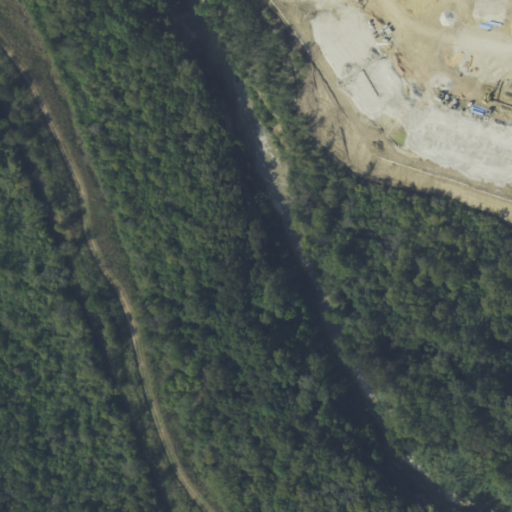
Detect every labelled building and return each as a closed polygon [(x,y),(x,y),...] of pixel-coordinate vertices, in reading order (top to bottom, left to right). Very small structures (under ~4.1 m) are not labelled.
[(480,0),(473,0),(471,9),(494,17),(498,5),(480,0)] [(326,15),(314,23),(318,28),(316,29),(317,30),(314,32),(318,38),(320,36),(324,42),(322,43),(326,49),(323,52),(327,57),(330,55),(334,62),(336,61),(340,68),(337,70),(340,75),(342,74),(347,81),(345,83),(349,89),(351,88),(355,95),(357,93),(362,100),(359,101),(362,106),(366,103),(370,110),(381,103),(374,92),(378,89),(381,94),(385,91),(384,90),(397,81),(393,75),(390,77),(387,71),(385,72),(383,67),(385,66),(385,65),(388,63),(384,57),(382,58),(378,53),(376,54),(372,49),(375,48),(373,45),(375,43),(372,39),(370,40),(369,39),(368,39),(364,34),(367,32),(363,26),(357,30),(354,25),(356,24),(352,18),(355,17),(351,11),(348,12),(348,11),(339,17),(338,15),(332,19),(335,23),(332,25),(326,15)] [(461,32),(459,39),(457,38),(452,56),(458,57),(459,55),(465,57),(461,71),(470,73),(471,70),(477,72),(476,76),(484,78),(485,76),(497,80),(498,77),(511,82),(511,56),(508,55),(511,42),(504,39),(505,37),(497,34),(496,38),(495,37),(496,34),(490,32),(489,35),(487,35),(486,37),(474,33),(474,34),(469,33),(469,35),(461,32)] [(416,131),(412,144),(418,146),(418,148),(419,148),(418,151),(425,153),(426,151),(432,153),(432,155),(439,157),(438,161),(444,162),(446,159),(453,161),(454,159),(461,161),(460,165),(467,167),(467,165),(475,167),(475,170),(482,172),(483,170),(490,172),(491,170),(499,172),(498,175),(503,176),(504,172),(511,174),(511,160),(503,158),(504,153),(509,155),(511,150),(509,150),(511,138),(511,134),(507,133),(506,136),(499,134),(498,135),(494,134),(494,131),(493,130),(494,127),(488,125),(487,127),(481,125),(480,128),(474,126),(474,124),(471,123),(472,120),(467,119),(466,121),(464,121),(464,122),(458,120),(458,117),(452,115),(450,122),(444,120),(445,118),(438,117),(439,114),(432,112),(431,114),(430,114),(427,124),(426,123),(424,130),(428,131),(427,134),(416,131)] [(511,262),(511,248),(508,249),(507,244),(500,245),(503,264),(511,262)]
